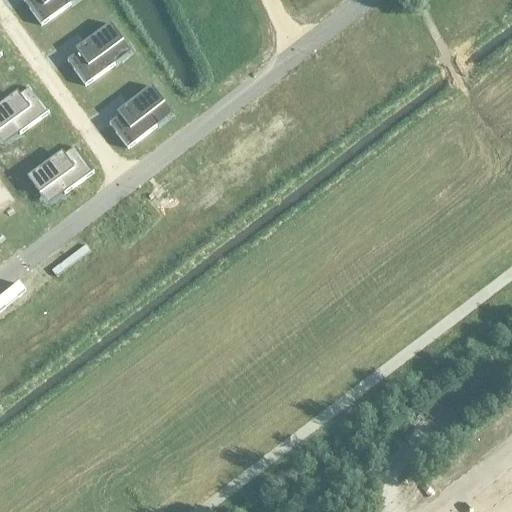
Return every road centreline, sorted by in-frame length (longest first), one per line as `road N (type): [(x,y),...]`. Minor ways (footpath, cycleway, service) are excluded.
road 1 (residential): [(123,183),(297,49)]
road 2 (residential): [(123,183),(0,13)]
road 3 (residential): [(0,278),(123,183)]
